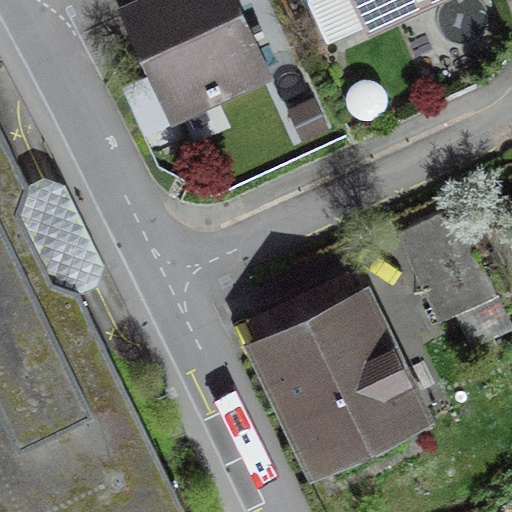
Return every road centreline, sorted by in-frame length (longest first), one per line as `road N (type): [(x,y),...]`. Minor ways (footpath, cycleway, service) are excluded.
road 1 (residential): [(168,278),(409,173),(511,118)]
road 2 (residential): [(23,0),(66,69),(168,278)]
road 3 (residential): [(168,278),(281,511)]
